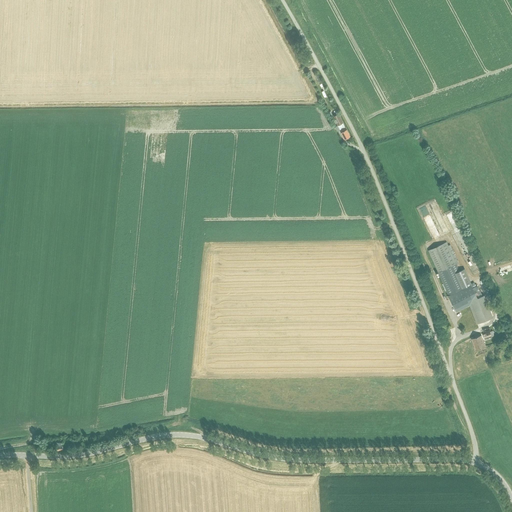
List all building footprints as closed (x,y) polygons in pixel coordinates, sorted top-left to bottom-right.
[(338,113),(333,116),(340,130),(345,139),(346,139),(348,138),(348,137),(350,136),(345,127),(343,123),(338,113)] [(452,234),(460,231),(454,218),(447,222),(452,234)] [(432,238),(438,235),(433,226),(427,228),(432,238)] [(470,284),(464,269),(459,271),(456,265),(446,243),(428,251),(438,273),(448,296),(453,306),(456,311),(465,307),(471,304),(474,311),(479,323),(488,319),(493,317),(489,308),(484,295),(482,296),(476,286),(475,287),(473,283),(470,284)] [(463,257),(468,256),(464,245),(460,246),(463,257)] [(482,333),(484,338),(493,334),(491,329),(482,333)] [(484,347),(480,336),(471,339),(474,350),(484,347)]
